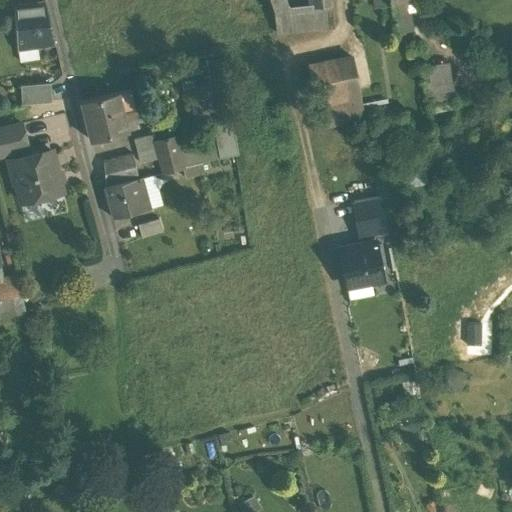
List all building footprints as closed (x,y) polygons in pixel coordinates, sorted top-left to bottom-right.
[(314,7),(286,11),(282,0),(269,0),(274,13),(276,36),(333,30),(330,5),(314,7)] [(404,2),(389,4),(394,31),(408,30),(404,2)] [(36,3),(12,5),(15,37),(28,36),(30,46),(53,43),(50,28),(41,29),(36,3)] [(352,57),(307,67),(319,128),(344,123),(365,119),(352,57)] [(447,63),(419,67),(423,91),(451,86),(447,63)] [(50,74),(18,76),(20,100),(51,98),(50,74)] [(451,86),(423,91),(426,104),(453,100),(451,86)] [(115,92),(81,101),(91,141),(126,132),(121,114),(134,111),(128,89),(116,92),(115,92)] [(232,118),(212,123),(220,158),(238,154),(232,118)] [(365,119),(344,123),(346,134),(367,130),(365,119)] [(20,122),(0,127),(0,154),(26,148),(20,122)] [(149,134),(133,138),(137,152),(153,148),(149,134)] [(175,137),(154,142),(156,147),(158,157),(161,171),(163,170),(164,171),(182,167),(175,137)] [(153,148),(137,152),(139,162),(158,157),(156,147),(153,148)] [(48,151),(27,156),(27,154),(8,158),(13,181),(16,180),(20,197),(36,193),(37,197),(61,192),(59,182),(62,177),(60,171),(55,168),(52,169),(48,151)] [(132,153),(102,161),(105,186),(135,178),(138,177),(132,153)] [(191,164),(182,167),(184,177),(194,174),(191,164)] [(105,186),(103,186),(112,217),(144,208),(141,199),(135,178),(105,186)] [(360,238),(387,233),(380,198),(354,203),(360,238)] [(157,218),(136,224),(140,238),(161,232),(157,218)] [(382,280),(375,241),(338,248),(345,287),(382,280)] [(1,279),(0,278),(0,314),(25,310),(17,275),(1,279)]
